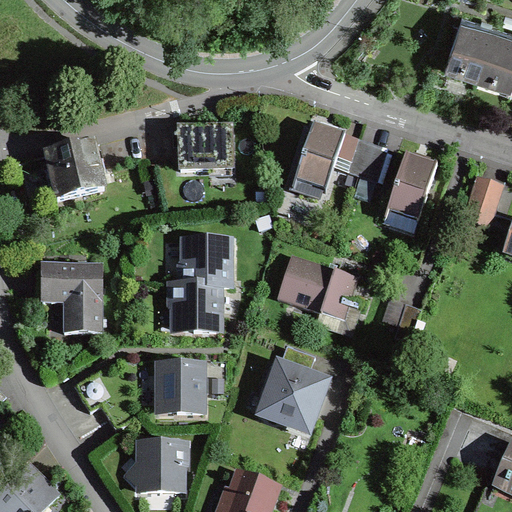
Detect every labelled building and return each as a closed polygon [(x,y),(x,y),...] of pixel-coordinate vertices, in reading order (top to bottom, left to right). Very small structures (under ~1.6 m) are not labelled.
[(460,72),(477,78),(479,72),(494,27),(462,16),(447,61),(462,66),(460,72)] [(510,89),(511,82),(511,33),(494,27),(479,72),(494,76),(492,83),(510,89)] [(345,137),(314,126),(294,185),(292,185),(290,189),(300,192),(299,194),(319,200),(321,194),(320,194),(321,190),(325,191),(324,193),(326,194),(345,137)] [(231,130),(179,131),(181,172),(233,170),(231,130)] [(363,180),(373,149),(358,144),(348,175),(363,180)] [(104,190),(93,146),(47,157),(58,201),(104,190)] [(388,154),(373,149),(363,180),(378,184),(388,154)] [(419,222),(437,167),(406,157),(388,211),(419,222)] [(492,215),(501,188),(480,181),(471,208),(492,215)] [(185,265),(182,269),(182,288),(219,288),(229,288),(229,243),(204,242),(204,244),(185,244),(185,265)] [(292,258),(278,301),(345,323),(349,309),(358,311),(359,306),(351,304),(359,279),(292,258)] [(102,267),(42,267),(42,305),(65,305),(65,335),(102,335),(102,267)] [(219,288),(182,288),(172,288),(172,307),(175,310),(175,331),(194,331),(194,333),(216,333),(219,319),(219,288)] [(420,314),(405,309),(395,339),(410,345),(420,314)] [(262,416),(308,433),(325,385),(308,379),(315,359),(287,349),(278,373),(271,371),(263,394),(269,396),(262,416)] [(159,413),(177,413),(177,415),(203,415),(203,367),(159,367),(159,413)] [(4,406),(1,404),(0,404),(0,433),(13,421),(4,406)] [(511,445),(498,477),(504,480),(503,483),(511,487),(511,486),(511,445)] [(141,493),(182,493),(182,470),(185,467),(185,446),(141,446),(141,467),(131,477),(141,487),(141,493)] [(49,508),(60,497),(30,467),(0,497),(0,511),(36,511),(44,504),(49,508)] [(268,511),(277,491),(239,477),(225,511),(268,511)]
